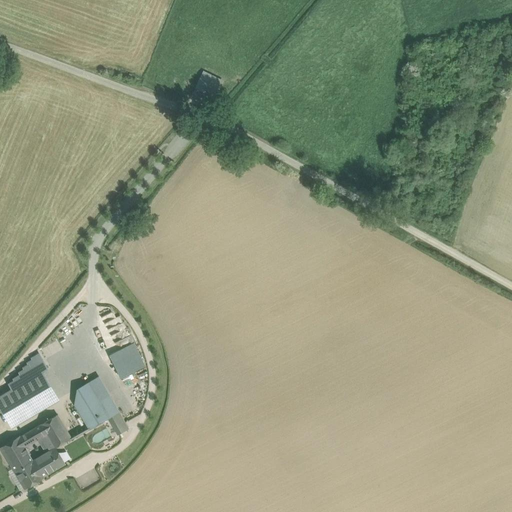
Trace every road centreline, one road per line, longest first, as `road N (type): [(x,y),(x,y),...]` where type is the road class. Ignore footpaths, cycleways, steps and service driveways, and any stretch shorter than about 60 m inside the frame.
road 1 (unclassified): [(0,44),(206,117),(511,287)]
road 2 (track): [(97,291),(125,314),(146,349),(151,388),(142,419),(115,452),(3,511)]
